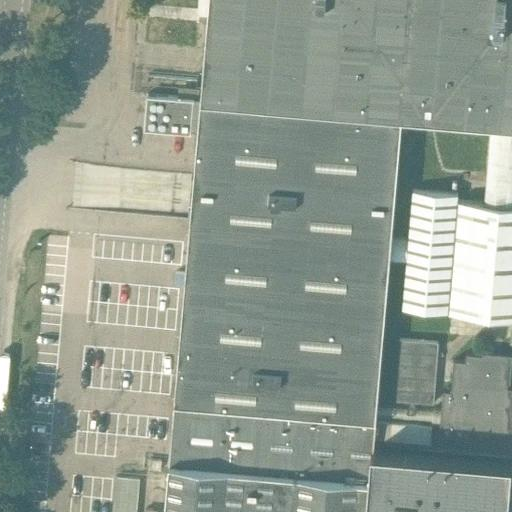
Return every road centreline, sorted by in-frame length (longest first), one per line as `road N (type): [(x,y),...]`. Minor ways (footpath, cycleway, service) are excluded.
road 1 (unknown): [(77,205),(95,0)]
road 2 (unclassified): [(0,162),(14,0)]
road 3 (unknown): [(62,334),(77,205)]
